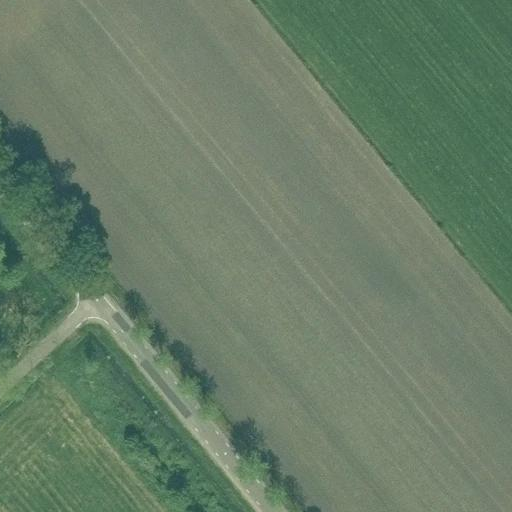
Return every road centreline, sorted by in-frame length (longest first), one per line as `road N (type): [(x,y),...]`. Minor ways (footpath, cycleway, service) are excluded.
road 1 (unclassified): [(270,511),(93,298)]
road 2 (unclassified): [(93,298),(0,185)]
road 3 (unclassified): [(0,386),(93,298)]
